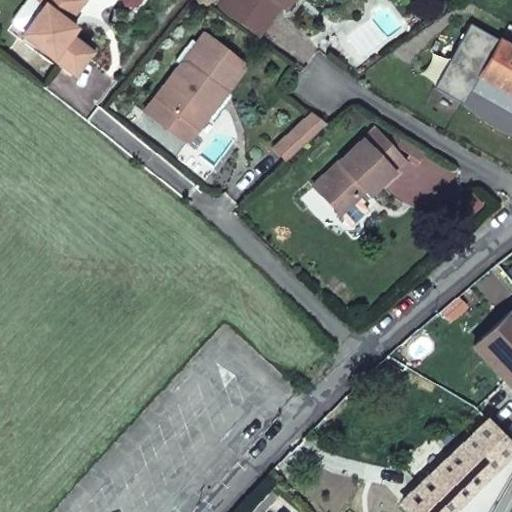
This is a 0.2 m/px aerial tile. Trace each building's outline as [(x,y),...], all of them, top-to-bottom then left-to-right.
[(14,26),(24,33),(45,5),(39,0),(38,0),(29,0),(15,20),(14,26)] [(63,18),(77,0),(39,0),(45,5),(24,33),(22,36),(74,76),(89,57),(67,40),(71,34),(68,32),(67,25),(69,22),(63,18)] [(86,0),(77,0),(63,18),(69,22),(86,0)] [(281,6),(284,7),(289,0),(222,0),(217,9),(259,36),(281,6)] [(484,15),(467,5),(459,18),(476,29),(484,15)] [(76,27),(69,22),(67,25),(68,32),(71,34),(76,27)] [(186,64),(177,66),(142,113),(180,141),(190,139),(207,116),(199,109),(215,87),(224,93),(241,69),(240,61),(201,33),(192,46),(195,52),(202,58),(193,70),(186,64)] [(67,40),(89,57),(93,51),(71,34),(67,40)] [(511,48),(498,41),(478,76),(511,94),(511,48)] [(173,63),(177,66),(186,64),(193,70),(202,58),(195,52),(192,46),(188,43),(173,63)] [(228,96),(224,93),(215,87),(199,109),(207,116),(211,118),(228,96)] [(284,161),(326,122),(309,111),(270,147),(284,161)] [(387,132),(379,122),(368,132),(376,142),(387,132)] [(318,178),(342,206),(368,183),(373,187),(408,155),(387,132),(376,142),(368,132),(318,178)] [(368,183),(342,206),(347,211),(373,187),(368,183)] [(511,374),(511,312),(510,311),(473,346),(504,382),(511,374)] [(413,511),(443,511),(511,448),(511,445),(488,420),(441,463),(402,500),(413,511)]
